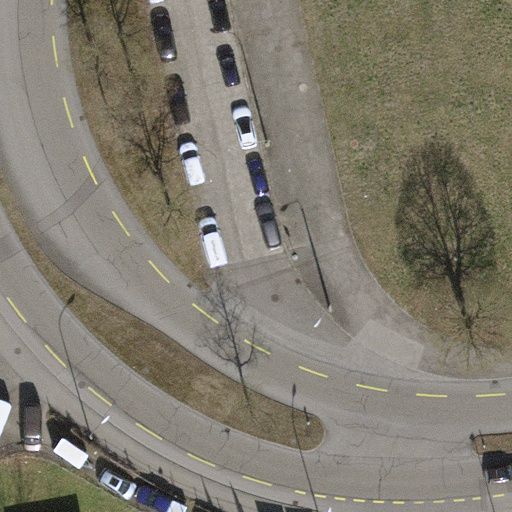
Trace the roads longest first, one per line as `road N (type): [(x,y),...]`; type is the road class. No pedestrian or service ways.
road 1 (secondary): [(511,414),(405,417),(306,392),(198,334),(133,285),(72,212),(37,137),(20,0)]
road 2 (secondary): [(0,242),(35,299),(84,353),(204,438),(356,479),(511,473)]
